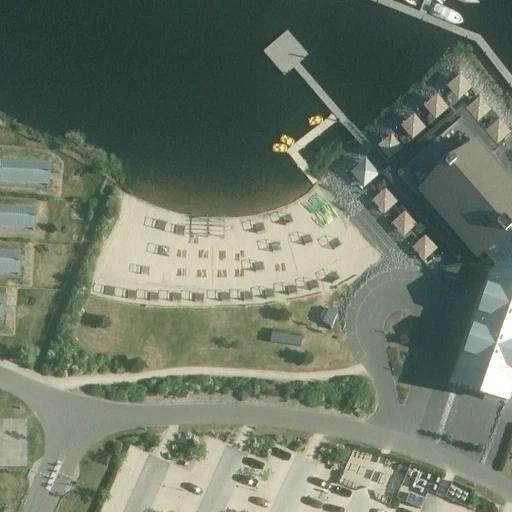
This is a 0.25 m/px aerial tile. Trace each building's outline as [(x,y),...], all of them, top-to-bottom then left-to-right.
[(461,122),(397,177),(464,254),(468,250),(477,261),(470,267),(473,281),(484,285),(483,288),(481,287),(447,385),(505,405),(507,398),(511,383),(511,181),(508,176),(504,180),(485,159),(490,155),(461,122)] [(0,184),(37,186),(39,166),(0,163),(0,184)] [(0,229),(23,231),(24,211),(0,209),(0,229)] [(0,275),(8,276),(9,255),(0,254),(0,275)] [(9,511),(24,474),(0,465),(0,439),(7,420),(0,417),(0,510),(4,511),(9,511)]
